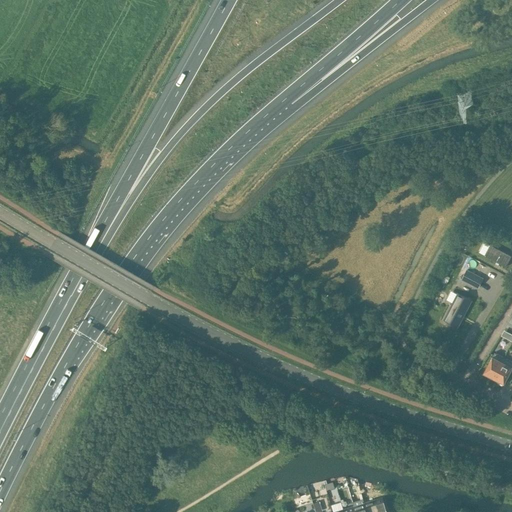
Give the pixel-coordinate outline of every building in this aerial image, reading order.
[(472,225),(469,232),(475,235),(479,228),(472,225)] [(475,250),(497,260),(502,250),(481,239),(475,250)] [(467,272),(466,271),(462,279),(478,287),(488,268),(475,261),(472,267),(470,267),(467,272)] [(458,293),(444,319),(458,327),(471,300),(458,293)] [(494,378),(505,356),(495,351),(483,374),(489,377),(490,376),(494,378)] [(511,367),(511,359),(505,356),(494,378),(498,380),(498,381),(503,384),(511,367)] [(334,488),(333,482),(325,484),(327,490),(334,488)] [(351,497),(354,506),(355,511),(367,511),(364,503),(361,493),(351,497)] [(375,500),(375,499),(364,503),(367,511),(386,511),(382,498),(375,500)]
